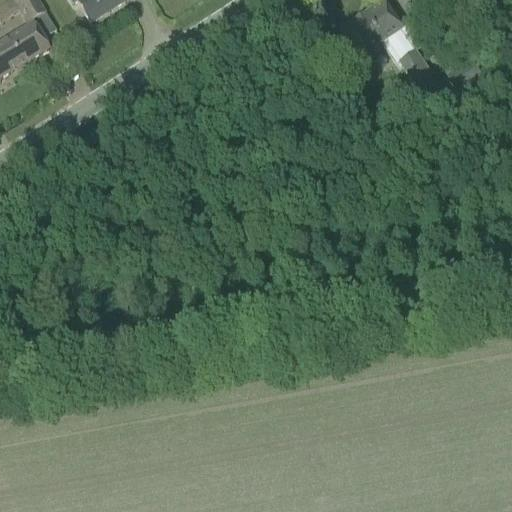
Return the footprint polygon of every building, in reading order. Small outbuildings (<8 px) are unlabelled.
[(18,0),(0,11),(0,23),(18,12),(28,28),(46,17),(35,0),(18,0)] [(83,0),(76,5),(90,28),(125,6),(121,0),(83,0)] [(340,36),(351,53),(358,64),(382,48),(397,69),(400,67),(433,118),(450,107),(412,51),(415,49),(404,31),(400,33),(399,32),(394,24),(382,7),(340,36)] [(0,50),(0,83),(49,53),(34,29),(0,50)] [(472,62),(446,80),(460,101),(486,83),(472,62)]
